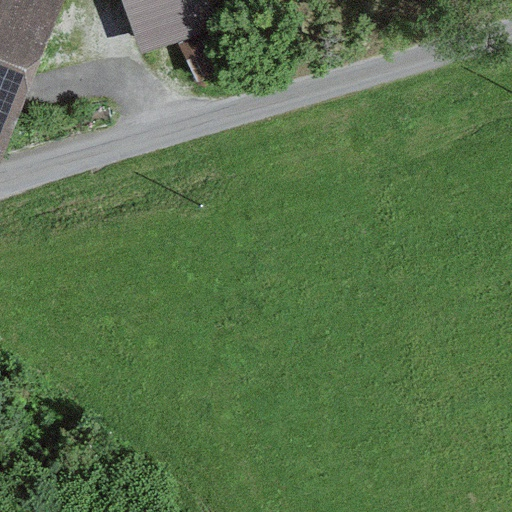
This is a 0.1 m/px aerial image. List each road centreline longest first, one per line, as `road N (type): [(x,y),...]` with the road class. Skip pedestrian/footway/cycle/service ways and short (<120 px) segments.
road 1 (unclassified): [(511,30),(0,185)]
road 2 (track): [(107,0),(151,138)]
